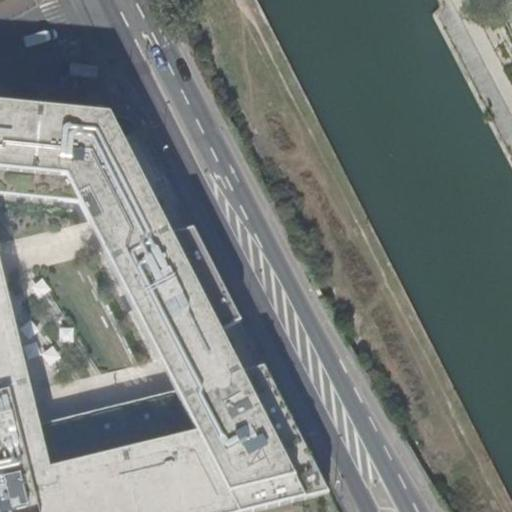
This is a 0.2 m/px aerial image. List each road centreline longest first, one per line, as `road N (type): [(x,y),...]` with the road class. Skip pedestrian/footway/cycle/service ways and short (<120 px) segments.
road 1 (secondary): [(416,511),(142,0)]
road 2 (secondary): [(105,0),(367,511)]
